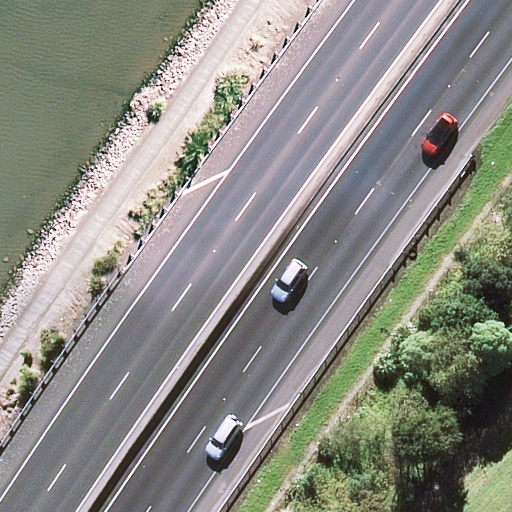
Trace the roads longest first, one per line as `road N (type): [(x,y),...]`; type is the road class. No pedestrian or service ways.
road 1 (trunk): [(36,511),(398,0)]
road 2 (trunk): [(511,3),(146,511)]
